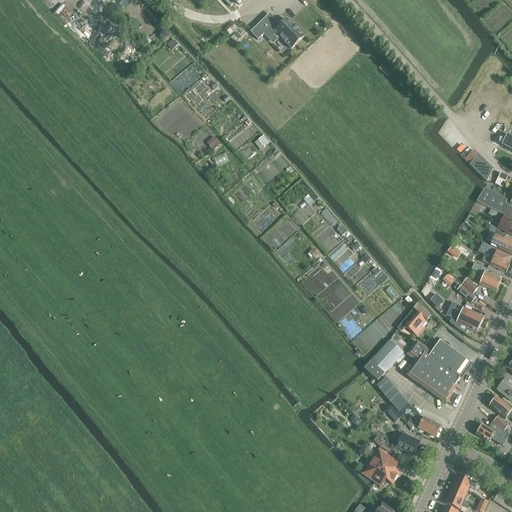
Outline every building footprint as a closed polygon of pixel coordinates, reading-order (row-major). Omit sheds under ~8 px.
[(270,15),(251,32),(259,40),(264,36),(273,45),(280,38),(291,49),(304,37),(287,19),(279,27),(270,15)] [(489,135),(499,143),(503,138),(493,130),(489,135)] [(264,135),(255,142),(260,149),(270,142),(264,135)] [(511,137),(507,135),(501,146),(511,151),(511,137)] [(212,149),(220,142),(214,136),(207,143),(212,149)] [(469,165),(486,182),(493,170),(479,155),(469,165)] [(498,179),(505,183),(508,177),(501,173),(498,179)] [(511,208),(505,205),(506,201),(484,190),(476,203),(491,210),(490,215),(496,218),(498,214),(501,215),(501,214),(504,216),(498,229),(511,236),(511,208)] [(491,246),(499,250),(511,255),(511,243),(504,240),(506,236),(498,232),(491,246)] [(511,258),(483,245),(479,253),(485,256),(483,263),(506,273),(509,266),(508,266),(511,258)] [(472,271),(484,276),(480,286),(495,293),(501,280),(486,273),(487,271),(474,265),(472,271)] [(450,287),(455,281),(447,274),(442,280),(450,287)] [(462,285),(473,294),(478,289),(467,279),(462,285)] [(457,291),(471,303),(476,298),(461,286),(457,291)] [(431,300),(438,307),(443,302),(436,295),(431,300)] [(417,306),(411,312),(404,321),(409,325),(406,328),(416,337),(422,330),(420,329),(430,317),(417,306)] [(450,323),(458,330),(465,334),(467,329),(477,334),(483,319),(463,309),(460,317),(454,314),(450,323)] [(397,344),(399,342),(400,341),(394,335),(391,339),(397,344)] [(437,343),(430,338),(423,348),(430,352),(437,343)] [(407,377),(446,404),(451,397),(450,395),(455,388),(454,387),(454,386),(459,379),(458,378),(469,363),(439,342),(431,353),(430,352),(423,348),(416,342),(407,355),(417,363),(407,377)] [(389,343),(370,363),(363,371),(377,383),(384,375),(403,354),(389,343)] [(376,387),(398,413),(408,404),(387,378),(376,387)] [(496,391),(511,403),(511,402),(511,385),(505,379),(496,391)] [(489,407),(500,416),(504,411),(511,417),(510,419),(511,420),(511,410),(496,398),(493,402),(491,402),(490,404),(490,406),(489,407)] [(385,411),(395,423),(400,419),(390,407),(385,411)] [(416,433),(418,429),(435,439),(441,428),(423,419),(421,422),(411,417),(406,425),(411,430),(416,433)] [(493,422),(503,432),(508,426),(498,417),(493,422)] [(492,423),(488,429),(482,425),(475,435),(489,443),(491,439),(502,446),(509,435),(505,432),(504,433),(492,423)] [(396,448),(413,456),(420,443),(402,434),(396,448)] [(362,475),(362,476),(363,475),(381,488),(385,481),(386,481),(387,479),(391,482),(390,484),(392,486),(400,474),(393,470),(397,464),(378,451),(362,475)] [(457,476),(453,485),(467,491),(471,482),(457,476)] [(453,485),(449,495),(463,501),(467,491),(453,485)] [(493,501),(498,504),(505,494),(499,491),(493,501)] [(498,504),(503,508),(510,498),(505,494),(498,504)] [(463,501),(449,495),(445,504),(459,510),(461,505),(463,501)] [(503,508),(508,511),(511,504),(511,499),(510,498),(503,508)] [(482,499),(478,507),(484,510),(488,502),(482,499)]
